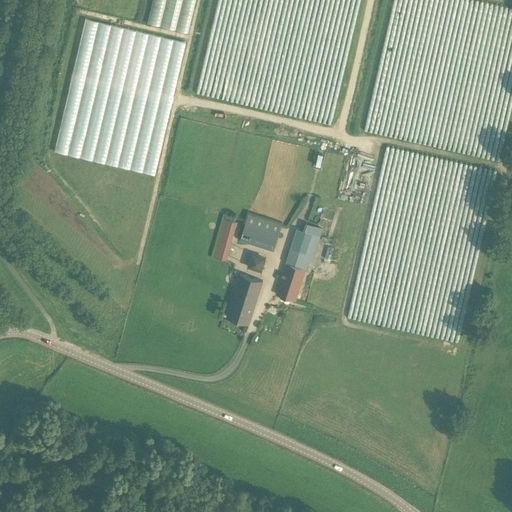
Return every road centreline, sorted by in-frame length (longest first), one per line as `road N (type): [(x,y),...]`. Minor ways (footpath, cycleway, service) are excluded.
road 1 (tertiary): [(52,344),(306,451),(410,511)]
road 2 (unknown): [(334,138),(366,0)]
